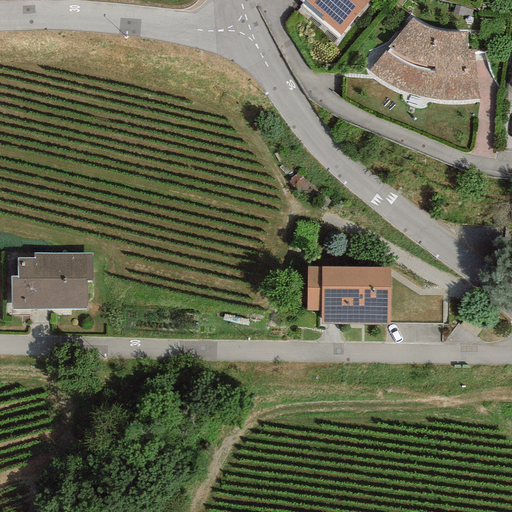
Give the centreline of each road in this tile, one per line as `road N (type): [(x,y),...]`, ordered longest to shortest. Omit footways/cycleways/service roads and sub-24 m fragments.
road 1 (residential): [(0,350),(511,368)]
road 2 (residential): [(241,31),(321,146),(511,308)]
road 3 (residential): [(241,31),(64,15),(0,18)]
